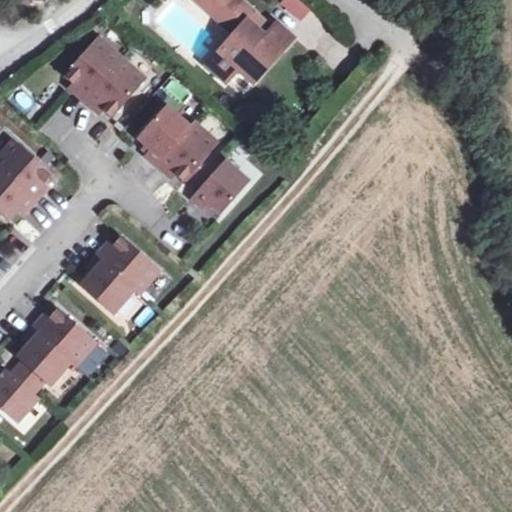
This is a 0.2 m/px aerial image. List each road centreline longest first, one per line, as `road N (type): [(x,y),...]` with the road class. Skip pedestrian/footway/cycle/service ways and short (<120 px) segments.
road 1 (unclassified): [(2,511),(190,310),(400,63),(397,37),(352,0)]
road 2 (residential): [(0,309),(111,178)]
